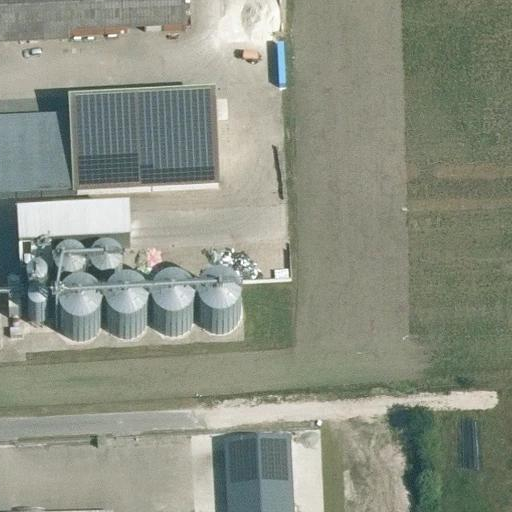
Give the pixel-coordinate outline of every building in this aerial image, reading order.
[(0,0),(0,49),(66,47),(65,38),(183,33),(182,0),(0,0)] [(211,99),(64,106),(65,120),(0,122),(0,200),(216,190),(211,99)] [(125,213),(11,220),(13,254),(127,248),(125,213)] [(84,275),(87,281),(91,285),(96,288),(102,289),(108,288),(113,285),(117,280),(119,275),(120,269),(118,263),(115,258),(111,255),(105,253),(99,253),(93,255),(89,258),(85,263),(84,269),(84,275)] [(48,277),(50,283),(54,287),(60,290),(66,291),(71,290),(77,287),(81,282),(83,277),(83,271),(82,265),(79,261),(74,257),(69,255),(63,255),(57,257),(52,260),(49,265),(47,271),(48,277)] [(20,293),(21,296),(24,299),(28,300),(31,301),(35,300),(38,298),(40,295),(41,292),(41,288),(40,285),(38,282),(36,280),(32,279),(29,279),(25,280),(22,282),(20,285),(19,289),(20,293)] [(191,308),(192,316),(195,322),(200,327),(207,330),(215,331),(222,330),(228,326),(232,320),(235,313),(235,306),(233,299),(229,293),(223,289),(216,287),(209,287),(202,290),(196,295),(192,301),(191,308)] [(144,310),(145,317),(148,324),(154,329),(161,332),(168,333),(175,331),(181,327),(186,322),(188,315),(188,308),(186,301),(182,295),(176,291),(169,289),(162,289),(155,292),(149,296),(146,303),(144,310)] [(98,313),(98,320),(102,327),(107,332),(114,335),(121,336),(128,334),(134,330),(139,325),(142,318),(142,311),(140,304),(135,298),(130,294),(123,292),(115,292),(108,295),(103,299),(99,306),(98,313)] [(52,315),(53,322),(56,329),(62,334),(68,337),(76,338),(83,336),(89,333),(94,327),(96,320),(96,313),(94,306),(90,300),(84,296),(77,294),(70,294),(63,297),(57,302),(54,308),(52,315)] [(21,317),(23,320),(26,323),(29,324),(33,324),(36,324),(39,322),(41,319),(42,316),(43,312),(42,309),(40,306),(37,304),(34,303),(30,303),(27,304),(24,306),(22,309),(21,313),(21,317)]
